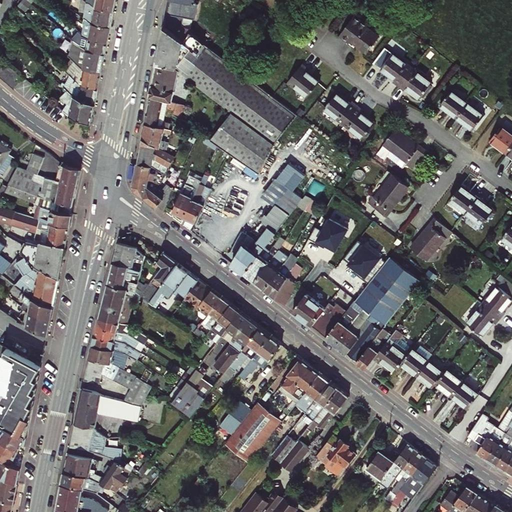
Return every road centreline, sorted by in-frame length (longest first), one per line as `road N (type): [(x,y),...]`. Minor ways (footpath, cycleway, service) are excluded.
road 1 (secondary): [(116,195),(445,450)]
road 2 (residential): [(310,42),(511,189)]
road 3 (primary): [(75,331),(37,511)]
road 4 (primary): [(120,176),(151,0)]
road 5 (primary): [(135,0),(103,166)]
road 6 (primary): [(100,185),(75,331)]
road 7 (primary): [(75,331),(116,195)]
road 8 (secondary): [(0,96),(103,166)]
